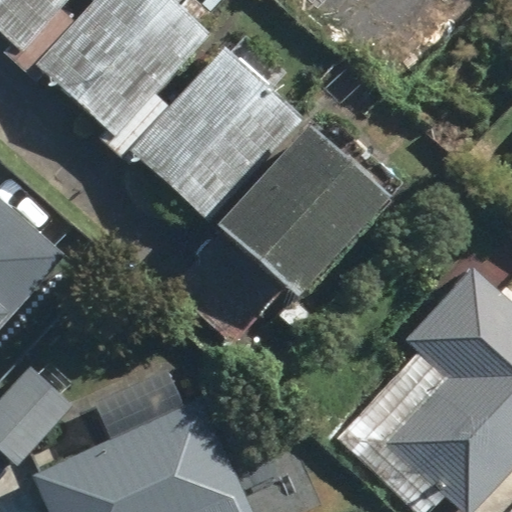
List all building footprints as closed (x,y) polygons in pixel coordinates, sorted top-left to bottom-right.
[(347,205),(130,0),(0,0),(0,90),(240,318),(347,205)] [(0,326),(57,265),(0,212),(0,326)] [(511,511),(511,310),(468,271),(406,341),(414,347),(330,442),(408,511),(428,511),(441,497),(457,511),(511,511)] [(20,473),(36,511),(235,511),(174,362),(77,402),(93,443),(20,473)] [(68,408),(23,364),(0,387),(0,465),(6,471),(68,408)] [(307,511),(327,503),(307,458),(261,479),(275,511),(307,511)]
